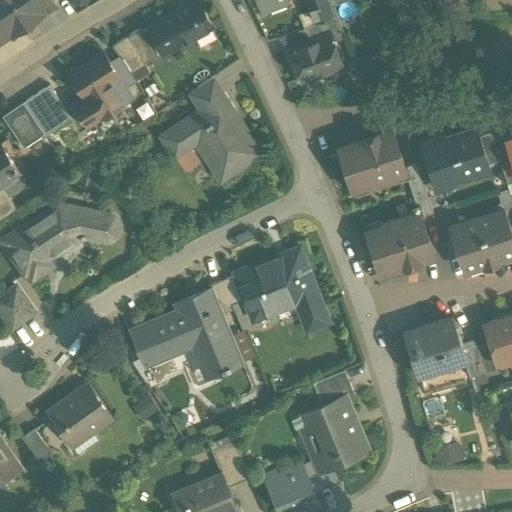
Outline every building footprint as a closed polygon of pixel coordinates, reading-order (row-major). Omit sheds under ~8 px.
[(0,0),(0,41),(11,33),(12,35),(27,25),(10,0),(0,0)] [(51,0),(10,0),(27,25),(42,15),(41,13),(54,5),(51,0)] [(198,0),(193,0),(147,25),(162,53),(194,36),(210,27),(212,26),(198,0)] [(331,0),(305,0),(314,22),(336,14),(333,5),(331,0)] [(314,22),(303,27),(308,41),(329,33),(332,40),(345,35),(336,14),(314,22)] [(210,27),(194,36),(200,46),(216,37),(210,27)] [(141,28),(127,36),(113,45),(121,58),(136,80),(150,71),(145,63),(158,55),(141,28)] [(308,41),(290,48),(302,80),(341,65),(332,40),(329,33),(308,41)] [(103,50),(69,72),(84,96),(73,103),(87,125),(100,117),(101,118),(125,103),(117,92),(136,80),(121,58),(111,64),(103,50)] [(232,108),(212,76),(190,91),(200,107),(160,134),(161,136),(172,128),(185,147),(198,138),(211,157),(208,159),(220,178),(260,151),(259,149),(252,154),(235,126),(232,128),(223,114),(232,108)] [(49,85),(23,102),(44,134),(45,135),(71,118),(49,85)] [(44,134),(23,102),(4,116),(24,147),(44,134)] [(476,126),(445,136),(444,133),(420,141),(429,169),(434,183),(435,184),(489,165),(488,163),(479,135),(476,126)] [(374,133),(364,136),(362,135),(361,135),(362,138),(353,141),(353,142),(338,147),(351,187),(366,182),(371,185),(396,176),(399,171),(404,169),(405,169),(404,166),(392,129),(377,134),(376,130),(375,131),(374,133)] [(495,149),(489,132),(479,135),(488,163),(499,160),(495,149)] [(0,217),(4,215),(0,209),(0,180),(3,184),(20,172),(0,141),(0,217)] [(511,157),(508,145),(495,149),(499,160),(507,183),(511,181),(511,157)] [(416,162),(404,166),(405,169),(404,169),(419,213),(420,213),(421,215),(432,211),(424,187),(419,172),(416,162)] [(429,169),(419,172),(424,187),(434,183),(429,169)] [(3,184),(0,180),(0,209),(4,215),(17,206),(3,184)] [(58,203),(3,240),(25,273),(28,271),(32,277),(52,265),(46,255),(62,245),(64,247),(80,236),(81,238),(86,237),(86,236),(106,240),(110,239),(112,238),(117,234),(119,230),(119,225),(117,220),(114,216),(109,214),(74,207),(64,213),(58,203)] [(511,233),(503,208),(448,227),(461,268),(483,261),(484,265),(497,261),(495,257),(511,251),(511,233)] [(409,212),(383,221),(380,226),(366,231),(380,271),(395,265),(396,266),(404,263),(405,266),(406,265),(407,263),(416,260),(419,261),(420,261),(419,257),(433,252),(421,215),(420,213),(419,213),(414,215),(409,212)] [(299,246),(235,271),(236,273),(245,297),(253,317),(271,310),(269,306),(295,296),(298,304),(318,296),(299,246)] [(236,273),(221,279),(231,302),(245,297),(236,273)] [(221,279),(208,284),(210,289),(212,288),(222,312),(233,308),(231,302),(221,279)] [(16,284),(0,295),(0,310),(12,327),(35,311),(16,284)] [(210,289),(175,302),(177,309),(131,327),(145,363),(147,363),(145,357),(194,337),(198,340),(211,372),(222,367),(223,369),(231,366),(230,364),(241,360),(222,312),(212,288),(210,289)] [(511,312),(483,322),(489,340),(495,361),(496,361),(499,360),(502,361),(511,357),(511,312)] [(452,315),(404,330),(417,372),(464,357),(465,357),(461,342),(452,315)] [(474,338),(461,342),(465,357),(464,357),(469,375),(484,370),(476,344),(474,338)] [(489,340),(476,344),(484,370),(485,372),(498,368),(496,361),(495,361),(489,340)] [(343,368),(311,382),(321,404),(322,403),(323,405),(344,396),(345,397),(354,394),(343,368)] [(484,370),(469,375),(475,392),(490,387),(485,372),(484,370)] [(112,416),(87,381),(71,393),(72,394),(48,410),(48,409),(47,410),(71,444),(72,444),(69,440),(88,426),(91,430),(112,416)] [(344,396),(323,405),(322,403),(321,404),(299,413),(298,412),(291,415),(295,423),(299,421),(303,430),(312,436),(318,451),(314,452),(321,468),(321,469),(329,466),(367,450),(345,397),(344,396)] [(508,401),(496,405),(504,433),(511,430),(511,419),(510,413),(511,413),(508,401)] [(51,451),(34,427),(21,435),(39,460),(51,451)] [(0,439),(0,478),(17,467),(18,468),(19,467),(17,464),(16,465),(4,448),(5,447),(0,439)] [(220,471),(171,492),(179,511),(238,511),(226,481),(248,472),(235,440),(211,450),(220,471)] [(433,445),(436,462),(463,458),(459,440),(433,445)] [(302,461),(277,471),(275,466),(261,472),(277,510),(308,497),(306,493),(335,481),(329,466),(321,469),(321,468),(307,473),(302,461)]
